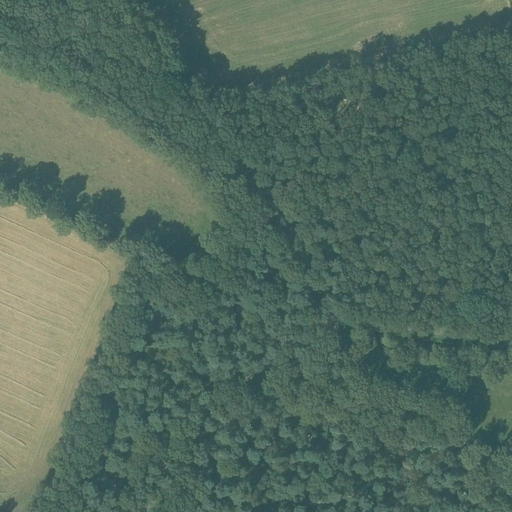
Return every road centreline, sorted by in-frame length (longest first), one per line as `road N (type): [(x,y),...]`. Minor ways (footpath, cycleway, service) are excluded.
road 1 (unclassified): [(143,511),(199,413),(332,324),(511,341)]
road 2 (track): [(332,324),(131,0)]
